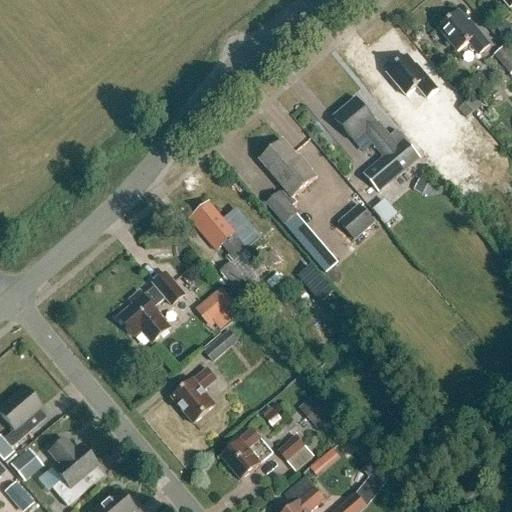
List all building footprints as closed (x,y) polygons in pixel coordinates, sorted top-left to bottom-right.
[(511,0),(501,0),(511,10),(511,9),(511,0)] [(459,54),(470,45),(480,57),(491,48),(469,23),(468,24),(459,14),(439,31),(459,54)] [(495,54),(511,74),(511,50),(507,45),(495,54)] [(416,68),(407,58),(387,75),(407,98),(418,89),(428,101),(438,92),(417,67),(416,68)] [(458,111),(466,120),(479,108),(471,99),(458,111)] [(361,178),(377,198),(420,162),(397,134),(390,140),(357,100),(334,120),(354,144),(362,137),(382,161),(361,178)] [(267,207),(286,228),(299,217),(293,210),(296,207),(293,202),(317,181),(311,174),(312,174),(300,160),(298,161),(283,144),(260,164),(286,194),(281,197),(280,196),(267,207)] [(373,207),(382,225),(394,218),(386,201),(373,207)] [(220,273),(249,308),(259,299),(250,288),(265,275),(246,253),(249,251),(236,236),(237,235),(226,222),(224,224),(209,206),(195,219),(199,223),(195,227),(217,252),(223,247),(235,261),(220,273)] [(339,225),(356,243),(376,225),(360,206),(339,225)] [(324,253),(314,262),(326,275),(336,267),(324,253)] [(142,334),(152,346),(171,330),(154,311),(166,301),(172,308),(185,297),(167,276),(154,287),(155,288),(144,298),(140,294),(130,302),(134,307),(119,320),(135,339),(142,334)] [(210,303),(228,323),(240,313),(222,293),(210,303)] [(203,352),(212,363),(238,342),(229,331),(203,352)] [(172,401),(193,426),(215,408),(203,393),(217,382),(208,371),(194,383),(194,382),(172,401)] [(0,410),(0,418),(13,433),(3,442),(11,451),(29,435),(22,426),(41,410),(23,390),(0,410)] [(330,419),(313,398),(297,411),(315,432),(330,419)] [(221,458),(241,482),(261,466),(248,451),(261,440),(253,430),(240,441),(241,442),(221,458)] [(278,452),(287,462),(305,447),(297,437),(278,452)] [(0,440),(0,461),(1,463),(11,454),(0,440)] [(51,470),(37,482),(48,494),(52,491),(59,500),(67,509),(85,494),(78,484),(97,468),(79,448),(74,453),(64,441),(48,455),(57,467),(52,471),(51,470)] [(30,450),(12,465),(25,482),(44,467),(30,450)] [(332,451),(308,467),(313,474),(337,458),(332,451)] [(374,463),(362,472),(369,479),(379,469),(374,463)] [(293,506),(286,511),(311,511),(325,501),(306,478),(284,496),(293,506)] [(471,480),(452,496),(466,511),(485,496),(471,480)] [(13,484),(2,494),(13,506),(24,497),(13,484)] [(133,511),(117,493),(94,511),(133,511)] [(356,497),(338,511),(363,511),(366,509),(356,497)]
